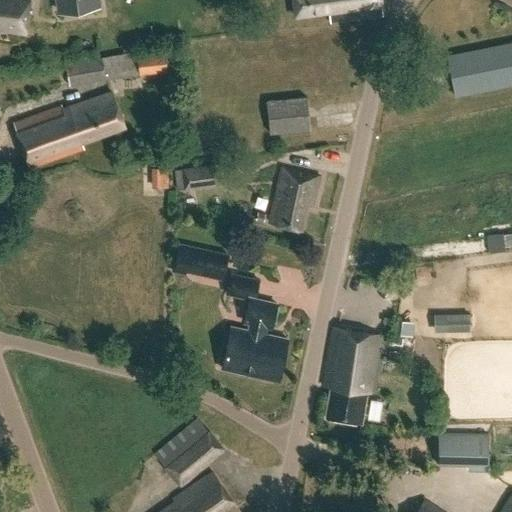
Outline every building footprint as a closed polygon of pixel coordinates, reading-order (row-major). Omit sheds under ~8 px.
[(29,0),(0,0),(0,31),(25,35),(29,0)] [(98,0),(55,0),(57,14),(100,8),(98,0)] [(382,14),(380,0),(292,0),(295,16),(329,11),(330,21),(382,14)] [(511,84),(511,42),(447,55),(455,96),(511,84)] [(166,71),(164,51),(139,55),(141,74),(166,71)] [(104,78),(101,58),(65,63),(69,84),(104,78)] [(84,148),(82,141),(124,126),(112,92),(63,110),(61,105),(13,123),(29,168),(84,148)] [(312,129),(310,98),(270,101),(273,132),(312,129)] [(218,164),(176,169),(178,190),(220,185),(218,164)] [(155,187),(172,186),(171,167),(154,169),(155,187)] [(319,177),(282,169),(270,224),(301,230),(306,206),(312,208),(319,177)] [(227,255),(177,243),(171,268),(221,280),(227,255)] [(258,281),(230,275),(226,295),(250,299),(245,323),(251,324),(250,332),(232,328),(223,369),(250,375),(251,371),(279,377),(287,340),(260,334),(262,327),(271,328),(276,305),(254,301),(258,281)] [(450,321),(449,332),(472,334),(473,323),(450,321)] [(334,327),(324,387),(330,388),(325,417),(361,423),(366,394),(369,395),(379,334),(334,327)] [(224,449),(208,429),(164,466),(180,485),(224,449)] [(487,433),(438,433),(438,465),(487,465),(487,433)] [(173,500),(176,504),(163,511),(235,511),(239,510),(213,473),(173,500)] [(511,511),(511,490),(498,511),(511,511)] [(439,511),(423,501),(416,511),(439,511)]
